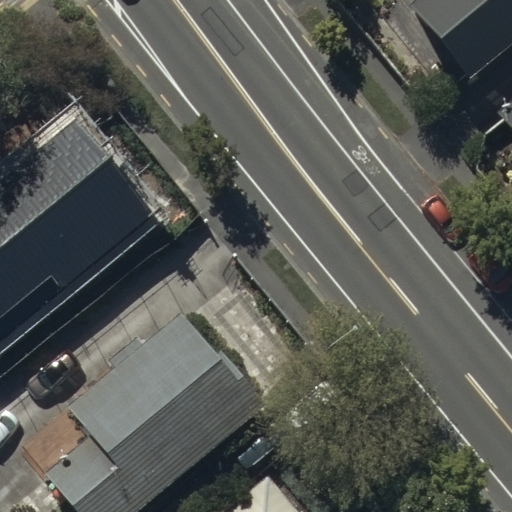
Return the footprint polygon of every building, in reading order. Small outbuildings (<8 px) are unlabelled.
[(511,0),(406,0),(462,70),(511,30),(511,0)] [(511,83),(489,102),(511,130),(511,83)] [(0,360),(53,317),(0,252),(0,360)] [(115,392),(64,430),(85,461),(41,496),(51,511),(161,511),(262,430),(218,375),(210,380),(178,339),(141,366),(135,358),(106,382),(115,392)] [(293,511),(263,475),(218,511),(293,511)]
